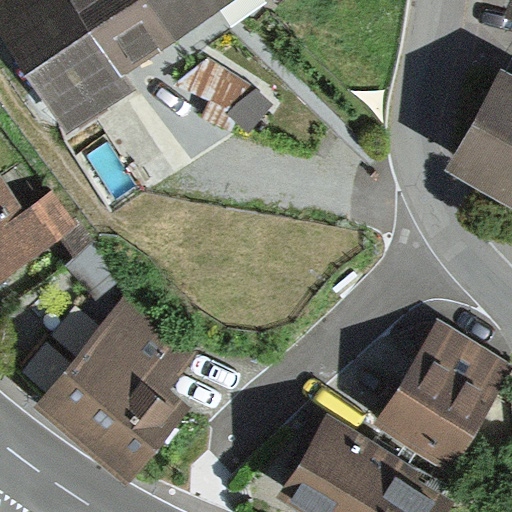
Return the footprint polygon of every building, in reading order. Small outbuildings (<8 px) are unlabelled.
[(0,0),(0,22),(71,131),(136,89),(125,72),(216,13),(235,0),(0,0)] [(511,79),(501,73),(447,166),(511,203),(511,79)] [(0,174),(0,280),(73,232),(48,195),(24,211),(0,174)] [(121,296),(41,398),(133,470),(192,394),(154,364),(175,338),(121,296)] [(415,340),(372,407),(451,458),(511,365),(511,358),(436,309),(415,340)] [(324,405),(278,483),(326,511),(437,511),(456,482),(324,405)]
